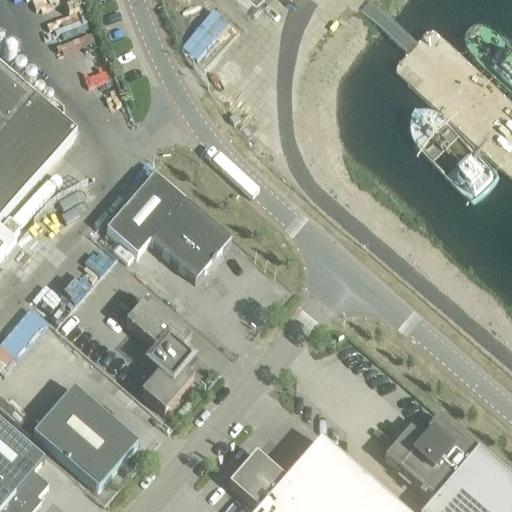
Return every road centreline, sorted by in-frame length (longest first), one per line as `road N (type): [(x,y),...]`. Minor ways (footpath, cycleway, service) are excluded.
road 1 (unclassified): [(135,0),(191,117),(260,196),(349,276)]
road 2 (unclassified): [(349,276),(139,511)]
road 3 (unclassified): [(349,276),(511,414)]
